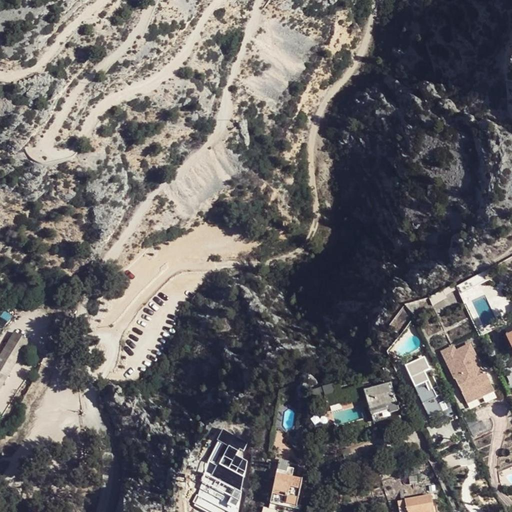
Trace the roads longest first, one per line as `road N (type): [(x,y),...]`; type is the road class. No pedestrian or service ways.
road 1 (track): [(152,0),(127,44),(77,87),(42,144),(51,157),(71,150),(99,104),(168,65),(217,0)]
road 2 (track): [(259,0),(213,135),(155,190),(81,307),(86,343)]
road 3 (track): [(374,0),(356,61),(314,125),(317,216),(302,246),(269,261),(215,265),(191,254)]
road 4 (residential): [(104,511),(112,460),(94,418),(94,381)]
road 5 (track): [(0,75),(28,72),(96,0)]
road 6 (track): [(94,418),(55,421),(0,481)]
